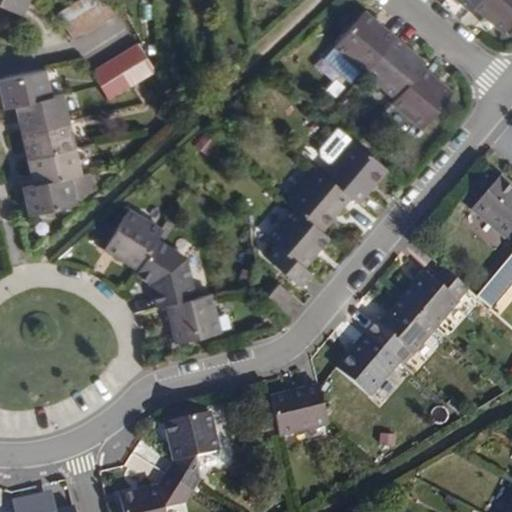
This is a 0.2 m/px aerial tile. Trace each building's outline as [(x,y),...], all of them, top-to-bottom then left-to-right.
[(0,0),(0,1),(22,11),(27,0),(0,0)] [(98,24),(81,0),(75,0),(70,3),(86,31),(98,24)] [(81,0),(98,24),(109,17),(98,0),(81,0)] [(98,0),(109,17),(118,11),(111,0),(98,0)] [(459,0),(471,10),(475,6),(479,0),(459,0)] [(511,0),(479,0),(475,6),(484,15),(494,23),(505,33),(511,24),(511,0)] [(74,39),(86,31),(70,3),(56,11),(67,28),(74,39)] [(366,68),(393,36),(364,11),(336,41),(366,68)] [(494,23),(484,15),(478,21),(488,30),(494,23)] [(396,94),(421,66),(424,63),(393,36),(366,68),(396,94)] [(136,41),(126,47),(144,76),(154,69),(136,41)] [(144,76),(126,47),(114,55),(131,84),(144,76)] [(131,84),(114,55),(103,62),(119,91),(131,84)] [(107,98),(119,91),(103,62),(91,70),(99,84),(107,98)] [(421,66),(396,94),(390,102),(419,126),(449,92),(421,66)] [(14,102),(51,94),(45,67),(0,77),(0,93),(2,105),(14,102)] [(63,91),(51,94),(14,102),(20,129),(69,118),(63,91)] [(26,156),(74,145),(69,118),(20,129),(26,156)] [(321,172),(349,196),(356,202),(386,168),(355,142),(351,139),(321,172)] [(26,156),(32,184),(80,172),(74,145),(26,156)] [(286,200),(293,206),(320,230),(349,196),(321,172),(315,167),(286,200)] [(80,172),(32,184),(22,186),(28,216),(76,204),(76,201),(95,185),(92,169),(80,172)] [(511,231),(511,188),(496,175),(467,209),(501,240),(510,230),(511,231)] [(135,267),(154,237),(160,228),(127,205),(102,244),(135,267)] [(320,230),(293,206),(266,237),(283,253),(274,263),(297,284),(306,273),(301,267),(328,236),(320,230)] [(151,304),(163,302),(191,296),(183,256),(154,237),(135,267),(133,270),(146,279),(151,304)] [(400,298),(434,328),(466,290),(442,269),(430,282),(421,274),(400,298)] [(287,295),(274,284),(266,294),(278,305),(287,295)] [(191,296),(163,302),(171,340),(215,331),(207,293),(191,296)] [(401,367),(434,328),(400,298),(375,328),(385,336),(376,345),(398,364),(401,367)] [(398,364),(376,345),(364,335),(334,370),(367,399),(398,364)] [(326,423),(317,388),(267,399),(276,438),(328,426),(326,423)] [(172,464),(165,477),(192,494),(201,481),(197,459),(218,456),(212,417),(166,426),(172,464)] [(192,494),(165,477),(158,489),(117,497),(120,511),(161,511),(162,511),(184,508),(192,494)] [(11,498),(13,511),(54,511),(56,511),(51,489),(11,498)]
